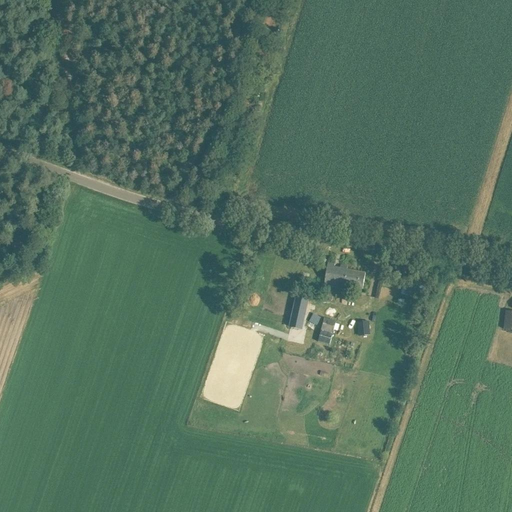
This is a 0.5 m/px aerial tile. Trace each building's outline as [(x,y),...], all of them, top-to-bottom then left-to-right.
[(335,264),(328,263),(324,286),(343,289),(344,286),(363,289),(365,273),(347,270),(347,267),(340,265),(340,268),(334,267),(335,264)] [(300,330),(304,311),(307,312),(309,301),(296,298),(290,327),(300,330)] [(511,311),(503,311),(502,330),(511,330),(511,311)] [(322,320),(312,314),(305,326),(315,331),(322,320)] [(324,319),(318,342),(330,345),(336,322),(324,319)]
